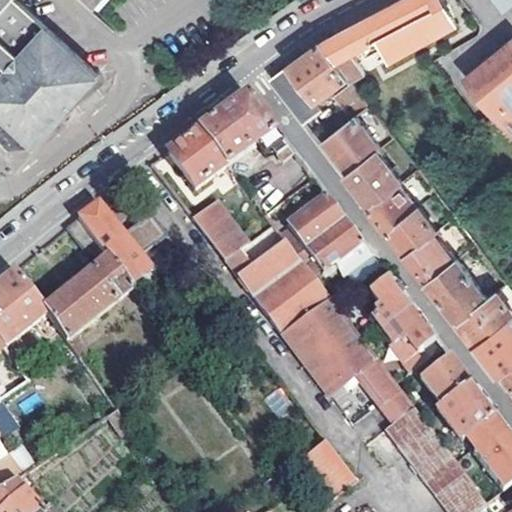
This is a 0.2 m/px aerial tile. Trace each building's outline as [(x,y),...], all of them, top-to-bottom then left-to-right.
[(0,0),(0,162),(10,172),(99,75),(15,0),(85,0),(96,9),(96,8),(103,0),(0,0)] [(455,22),(444,0),(401,0),(322,44),(346,75),(348,78),(362,71),(352,51),(360,47),(363,53),(380,45),(388,58),(455,22)] [(466,0),(484,27),(511,9),(511,2),(510,0),(466,0)] [(511,136),(511,41),(466,76),(511,137),(511,136)] [(346,75),(322,44),(299,59),(275,75),(275,81),(305,120),(322,107),(315,98),(346,75)] [(351,81),(335,94),(343,104),(352,98),(355,102),(363,96),(351,81)] [(284,163),(294,155),(249,96),(225,114),(201,132),(228,168),(266,140),(284,163)] [(369,105),(324,139),(335,154),(349,171),(380,148),(367,131),(381,120),(369,105)] [(197,191),(228,168),(201,132),(169,155),(197,191)] [(380,148),(349,171),(346,173),(355,185),(370,205),(401,182),(405,179),(384,152),(388,149),(385,144),(380,148)] [(401,182),(370,205),(379,216),(389,230),(419,207),(401,182)] [(290,248),(297,257),(344,221),(334,208),(326,197),(288,226),(299,240),(290,248)] [(297,257),(290,248),(286,243),(252,269),(239,252),(249,244),(218,203),(194,221),(243,284),(283,336),(331,300),(303,264),(297,257)] [(419,207),(389,230),(398,241),(408,254),(439,230),(420,206),(419,207)] [(80,221),(131,287),(150,271),(100,207),(80,221)] [(131,225),(139,247),(162,239),(154,217),(131,225)] [(96,268),(44,311),(48,317),(67,343),(133,289),(131,287),(80,221),(68,231),(96,268)] [(325,274),(363,245),(354,233),(344,221),(297,257),(303,264),(312,257),(325,274)] [(439,230),(408,254),(417,266),(428,280),(455,260),(437,237),(441,233),(439,230)] [(359,289),(383,271),(372,257),(348,274),(359,289)] [(455,260),(428,280),(443,300),(459,320),(488,298),(457,258),(455,260)] [(0,341),(7,350),(48,317),(44,311),(17,272),(0,285),(0,341)] [(373,319),(384,333),(413,311),(399,293),(390,280),(371,295),(380,307),(375,311),(378,315),(373,319)] [(488,298),(459,320),(470,335),(478,346),(511,319),(511,307),(499,290),(488,298)] [(394,425),(414,409),(331,300),(283,336),(331,398),(332,397),(334,399),(337,397),(336,394),(357,377),(394,425)] [(389,350),(409,376),(425,364),(419,355),(437,342),(425,326),(413,311),(384,333),(394,346),(389,350)] [(511,319),(478,346),(489,360),(502,376),(511,368),(511,319)] [(443,409),(471,386),(458,369),(450,358),(421,381),(443,409)] [(187,383),(199,374),(190,362),(178,372),(187,383)] [(0,378),(0,405),(31,384),(18,366),(0,378)] [(511,368),(502,376),(506,382),(511,389),(511,368)] [(465,443),(496,418),(483,402),(471,386),(443,409),(438,412),(463,444),(465,443)] [(275,414),(290,406),(281,389),(265,397),(275,414)] [(451,511),(485,511),(491,508),(414,409),(394,425),(396,426),(407,441),(401,447),(451,511)] [(123,441),(131,434),(117,414),(109,420),(123,441)] [(504,494),(511,488),(511,487),(511,439),(496,418),(465,443),(504,494)] [(407,441),(396,426),(389,432),(401,447),(407,441)] [(305,460),(336,501),(358,484),(326,443),(305,460)] [(266,485),(281,504),(294,495),(278,475),(266,485)] [(18,481),(0,493),(0,511),(44,511),(30,496),(28,492),(18,481)]
